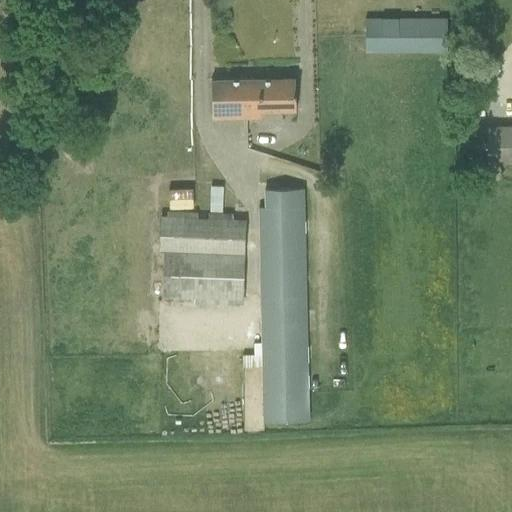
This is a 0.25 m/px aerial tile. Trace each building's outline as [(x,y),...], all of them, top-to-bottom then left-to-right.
[(365,51),(446,51),(446,19),(365,18),(365,51)] [(211,100),(211,119),(262,119),(262,112),(295,112),(295,98),(294,78),(211,80),(211,100)] [(511,127),(487,128),(488,162),(511,161),(511,127)] [(500,165),(482,166),(482,180),(501,180),(500,165)] [(258,207),(263,421),(308,420),(303,188),(264,189),(265,207),(258,207)] [(162,340),(248,343),(249,305),(244,304),(246,219),(234,219),(234,213),(169,212),(169,216),(161,216),(160,252),(164,252),(162,340)]
